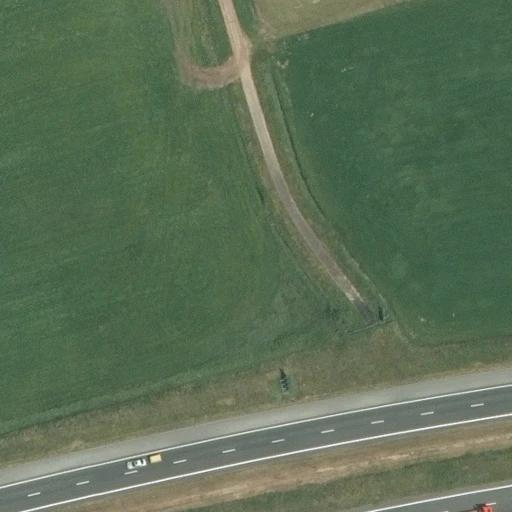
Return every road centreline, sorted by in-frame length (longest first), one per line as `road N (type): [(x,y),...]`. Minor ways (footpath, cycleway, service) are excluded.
road 1 (motorway): [(511,396),(347,422),(0,499)]
road 2 (unclassified): [(366,318),(286,201),(223,0)]
